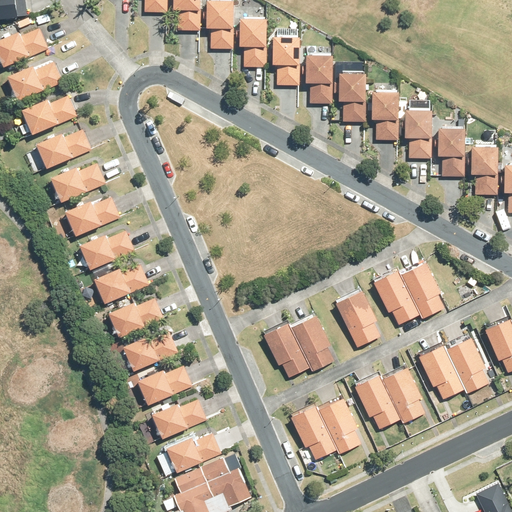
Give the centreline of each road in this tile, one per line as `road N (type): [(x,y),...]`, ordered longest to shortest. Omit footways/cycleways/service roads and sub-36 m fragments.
road 1 (residential): [(439,226),(176,81),(158,73),(137,80)]
road 2 (residential): [(511,287),(256,410)]
road 3 (residential): [(137,80),(127,106),(221,329)]
road 4 (residential): [(221,329),(439,226)]
road 5 (residential): [(321,511),(511,424)]
